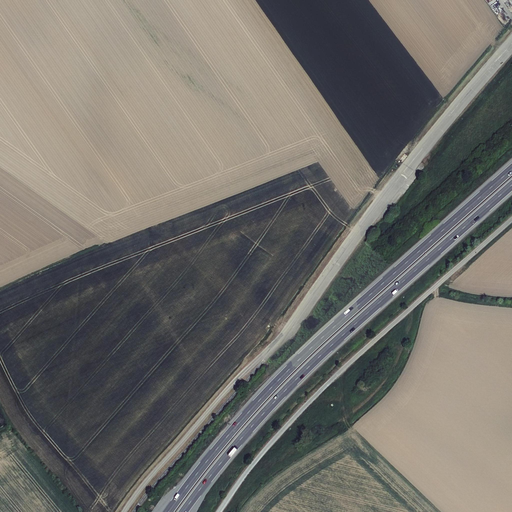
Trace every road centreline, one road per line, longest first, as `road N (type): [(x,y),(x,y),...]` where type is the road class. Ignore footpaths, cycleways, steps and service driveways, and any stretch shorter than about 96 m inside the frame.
road 1 (trunk): [(511,169),(283,374),(168,511)]
road 2 (trunk): [(182,511),(316,359),(511,184)]
road 3 (unclassified): [(219,511),(302,408),(511,218)]
